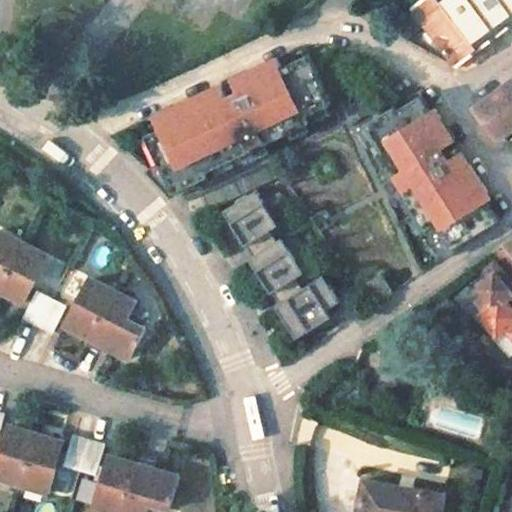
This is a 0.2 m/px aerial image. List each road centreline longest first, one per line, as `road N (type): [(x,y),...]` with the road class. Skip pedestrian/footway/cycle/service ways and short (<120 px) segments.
road 1 (residential): [(62,144),(306,26),(355,32),(427,67),(511,178)]
road 2 (unclassified): [(62,144),(154,215),(251,398)]
road 3 (residential): [(251,398),(511,225)]
